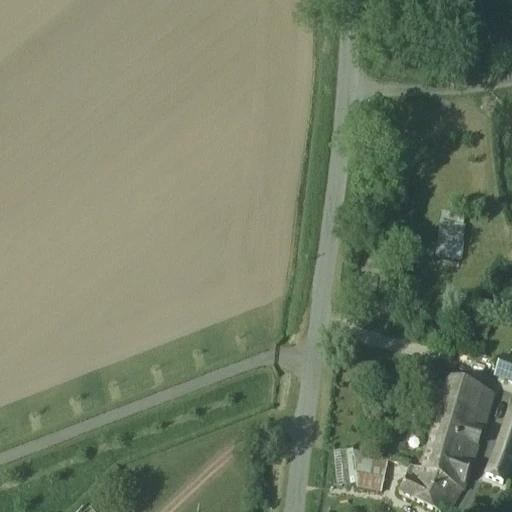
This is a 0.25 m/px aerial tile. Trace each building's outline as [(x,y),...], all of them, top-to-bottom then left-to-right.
[(459,263),(465,228),(456,227),(457,215),(442,212),(435,260),(459,263)] [(357,304),(359,315),(372,312),(370,302),(357,304)] [(359,319),(356,338),(369,340),(372,321),(359,319)] [(480,323),(476,337),(485,340),(489,326),(480,323)] [(459,351),(460,360),(480,358),(479,349),(459,351)] [(492,379),(511,386),(511,361),(500,357),(493,377),(492,379)] [(448,383),(435,429),(480,442),(492,397),(448,383)] [(511,409),(510,409),(485,479),(504,486),(511,464),(511,409)] [(476,455),(480,442),(435,429),(422,475),(462,494),(463,493),(476,455)] [(380,495),(387,466),(353,461),(356,492),(380,495)] [(453,511),(461,495),(462,494),(422,475),(408,468),(404,485),(397,497),(429,511),(453,511)]
